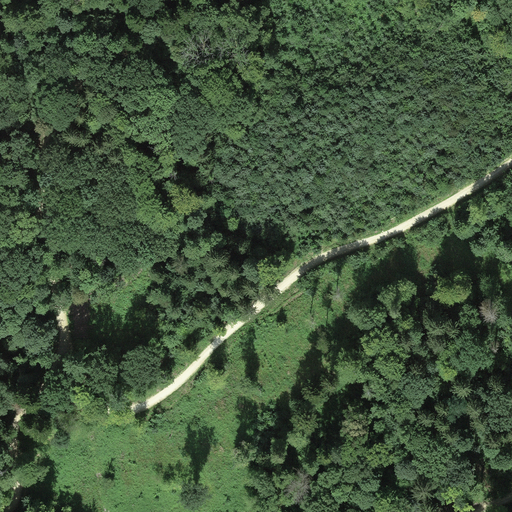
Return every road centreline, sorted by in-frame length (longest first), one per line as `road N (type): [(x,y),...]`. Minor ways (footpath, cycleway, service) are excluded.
road 1 (track): [(2,511),(17,486),(13,425),(27,408),(44,397),(130,408),(153,401),(310,261),(406,225),(511,161)]
road 2 (track): [(236,0),(96,66),(57,120),(38,185),(67,353),(44,397)]
